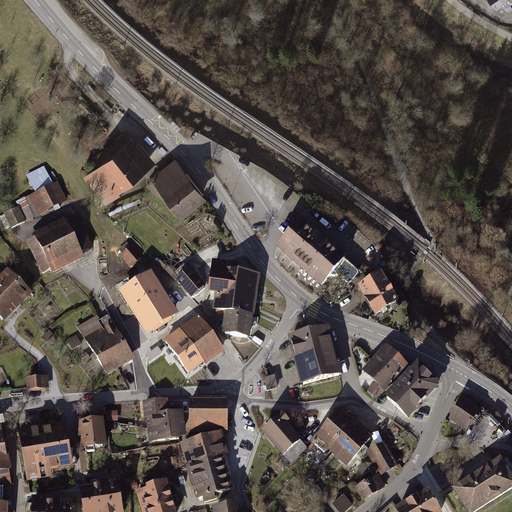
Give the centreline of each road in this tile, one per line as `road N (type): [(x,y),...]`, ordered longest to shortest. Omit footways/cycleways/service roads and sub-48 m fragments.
road 1 (tertiary): [(303,301),(249,246),(185,154),(35,0)]
road 2 (tertiary): [(230,386),(7,406)]
road 3 (tertiary): [(458,372),(337,319)]
road 4 (residential): [(230,386),(247,402),(297,407),(349,395)]
